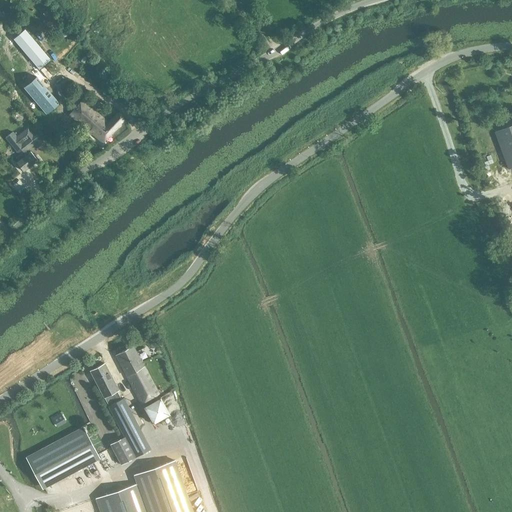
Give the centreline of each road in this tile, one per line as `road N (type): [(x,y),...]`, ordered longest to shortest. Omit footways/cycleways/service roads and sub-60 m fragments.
road 1 (unclassified): [(0,398),(186,280),(260,187),(424,72),(449,55),(511,47)]
road 2 (unclassified): [(373,0),(127,137),(0,243)]
road 3 (track): [(511,188),(478,196),(463,185),(424,72)]
